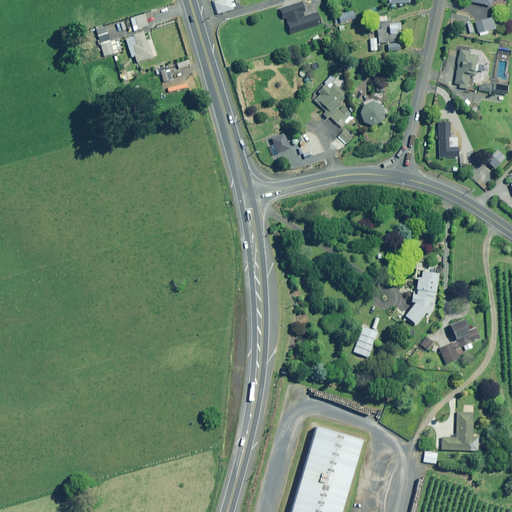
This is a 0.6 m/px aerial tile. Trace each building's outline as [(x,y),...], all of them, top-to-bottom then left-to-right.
[(235,7),(232,0),(219,0),(213,2),(216,15),(232,10),(231,8),(235,7)] [(318,13),(304,17),(303,13),(304,13),(302,3),(279,10),(282,19),(285,19),(290,35),(322,25),(318,13)] [(355,19),(353,11),(337,16),(340,24),(355,19)] [(148,27),(144,15),(129,19),(133,31),(148,27)] [(494,29),(491,18),(474,23),(477,34),(494,29)] [(389,24),(389,21),(379,22),(380,30),(377,30),(378,44),(396,42),(395,31),(400,31),(400,23),(389,24)] [(152,58),(144,32),(133,36),(133,37),(125,39),(130,58),(134,57),(136,63),(152,58)] [(118,53),(114,41),(100,45),(103,57),(118,53)] [(469,52),(458,50),(454,85),(458,85),(458,89),(467,90),(468,78),(474,78),(477,57),(468,55),(469,52)] [(187,66),(186,61),(176,65),(178,70),(187,66)] [(482,97),(493,98),(493,92),(506,93),(507,84),(495,84),(495,81),(479,80),(478,91),(483,91),(482,97)] [(340,90),(332,84),(329,88),(325,85),(317,93),(319,95),(313,101),(325,112),(322,115),(327,120),(329,118),(341,129),(349,121),(336,108),(344,99),(337,93),(340,90)] [(360,108),(359,110),(359,114),(359,116),(360,118),(361,120),(362,122),(364,124),(366,125),(368,126),(370,126),(372,126),(375,126),(377,125),(379,124),(380,123),(382,121),(383,119),(384,117),(384,115),(384,113),(384,110),(383,108),(382,106),(381,105),(379,103),(377,102),(375,101),(373,101),(371,101),(369,101),(367,102),(365,103),(363,104),(361,106),(360,108)] [(450,109),(435,110),(438,147),(437,147),(438,159),(456,158),(455,147),(449,148),(448,139),(455,139),(454,121),(451,122),(450,109)] [(352,138),(345,131),(339,137),(346,145),(352,138)] [(503,159),(494,150),(483,160),(493,169),(503,159)] [(434,309),(437,274),(421,272),(420,278),(417,278),(416,290),(412,290),(411,303),(414,303),(404,317),(417,326),(425,314),(428,316),(434,309)] [(403,320),(399,315),(393,320),(397,325),(403,320)] [(468,332),(463,320),(449,326),(455,342),(438,349),(445,365),(458,360),(454,350),(479,340),(474,329),(468,332)] [(377,333),(362,327),(352,353),(367,359),(377,333)] [(433,343),(426,337),(420,345),(427,351),(433,343)] [(472,414),(456,413),(455,438),(441,438),(441,450),(476,452),(477,438),(471,437),(472,414)] [(293,511),(341,511),(361,442),(316,430),(293,511)] [(436,454),(424,452),(423,463),(435,464),(436,454)]
